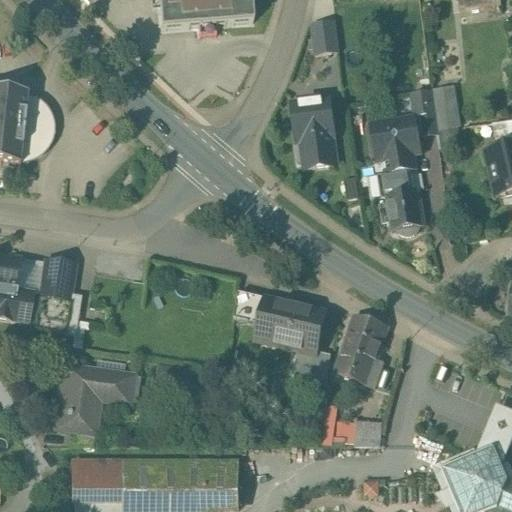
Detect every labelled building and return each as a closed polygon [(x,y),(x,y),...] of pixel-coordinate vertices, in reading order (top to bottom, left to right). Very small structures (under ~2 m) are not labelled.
[(157,0),(160,32),(253,26),(250,0),(157,0)] [(457,0),(459,13),(501,6),(500,0),(457,0)] [(338,22),(311,24),(312,57),(340,55),(338,22)] [(27,97),(0,93),(0,165),(19,168),(20,162),(25,162),(32,160),(38,156),(43,151),(47,145),(50,125),(47,118),(43,112),(38,107),(31,103),(26,103),(27,97)] [(328,102),(289,107),(294,148),(301,147),(305,174),(337,170),(328,102)] [(415,119),(376,126),(379,145),(373,146),(376,165),(384,163),(386,177),(379,178),(380,179),(383,199),(389,198),(399,196),(408,195),(403,167),(414,165),(413,158),(421,157),(415,119)] [(511,147),(486,154),(497,199),(511,195),(511,147)] [(399,196),(389,198),(383,199),(383,200),(386,200),(388,208),(380,209),(383,226),(390,225),(392,234),(424,229),(418,193),(408,195),(399,196)] [(8,259),(0,257),(0,321),(28,326),(32,296),(14,294),(19,261),(19,260),(8,259)] [(44,265),(19,261),(14,294),(32,296),(39,298),(44,265)] [(60,267),(45,265),(39,298),(39,301),(55,304),(60,267)] [(74,270),(60,267),(55,304),(68,306),(69,298),(74,270)] [(266,302),(238,296),(234,320),(260,326),(266,302)] [(69,298),(68,306),(55,304),(39,301),(34,333),(74,339),(81,299),(69,298)] [(324,316),(266,302),(260,326),(256,343),(315,357),(324,316)] [(387,331),(355,320),(335,378),(374,392),(383,366),(376,363),(387,331)] [(133,379),(64,370),(55,432),(71,434),(94,438),(95,436),(89,435),(94,398),(128,402),(127,408),(129,408),(133,379)] [(511,511),(511,487),(508,485),(502,471),(511,445),(511,414),(496,408),(475,460),(443,474),(458,511),(511,511)] [(356,426),(338,424),(336,438),(355,439),(356,426)] [(382,426),(356,424),(356,426),(355,439),(354,449),(380,449),(382,426)] [(94,438),(71,434),(69,450),(93,450),(94,438)] [(236,466),(73,466),(73,467),(72,467),(74,467),(74,487),(72,487),(72,508),(74,508),(73,511),(236,511),(237,509),(239,509),(239,507),(238,507),(238,488),(239,488),(239,486),(237,486),(237,469),(239,469),(239,467),(236,467),(236,466)] [(364,484),(364,498),(379,498),(379,484),(364,484)]
